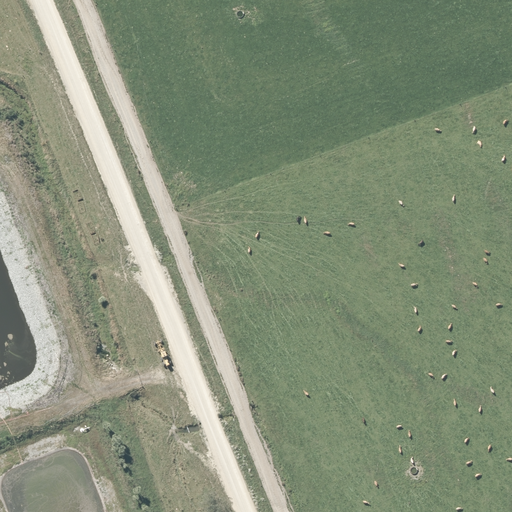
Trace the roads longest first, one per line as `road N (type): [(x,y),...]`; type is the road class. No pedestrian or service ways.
road 1 (unclassified): [(248,511),(49,0)]
road 2 (track): [(87,0),(286,511)]
